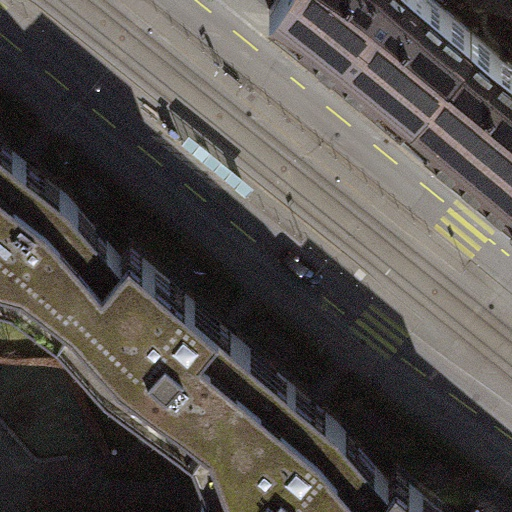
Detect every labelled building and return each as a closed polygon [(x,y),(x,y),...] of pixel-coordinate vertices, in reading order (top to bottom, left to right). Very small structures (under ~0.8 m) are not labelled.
[(275,0),(270,10),(401,115),(472,30),(436,0),(275,0)] [(511,64),(472,30),(401,115),(511,209),(511,64)] [(0,291),(3,293),(48,327),(112,249),(58,186),(0,139),(0,291)] [(96,381),(183,445),(242,388),(265,360),(121,238),(112,249),(48,327),(96,381)] [(328,413),(265,360),(242,388),(183,445),(197,479),(235,499),(251,511),(356,511),(382,475),(328,413)] [(445,511),(389,465),(382,475),(356,511),(445,511)] [(251,511),(235,499),(197,479),(179,511),(251,511)]
